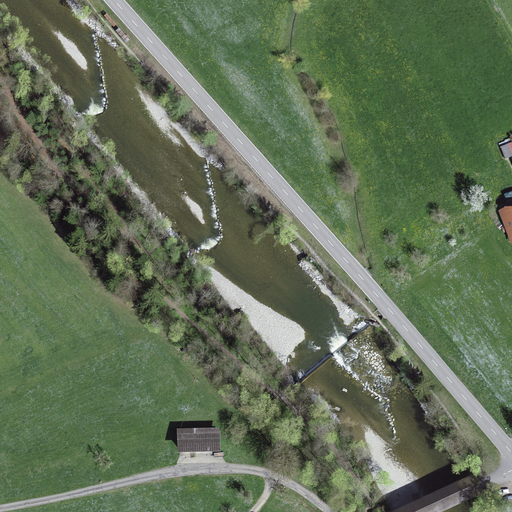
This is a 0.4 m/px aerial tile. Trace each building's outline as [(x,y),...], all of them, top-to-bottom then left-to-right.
[(511,210),(511,211),(508,204),(502,207),(511,235),(511,210)] [(253,429),(260,422),(250,413),(243,420),(253,429)] [(215,450),(214,432),(180,433),(180,451),(215,450)] [(438,511),(475,494),(467,476),(392,511),(438,511)] [(145,486),(145,491),(136,492),(138,511),(210,511),(206,482),(161,488),(160,484),(145,486)] [(238,504),(235,488),(211,492),(213,508),(238,504)]
